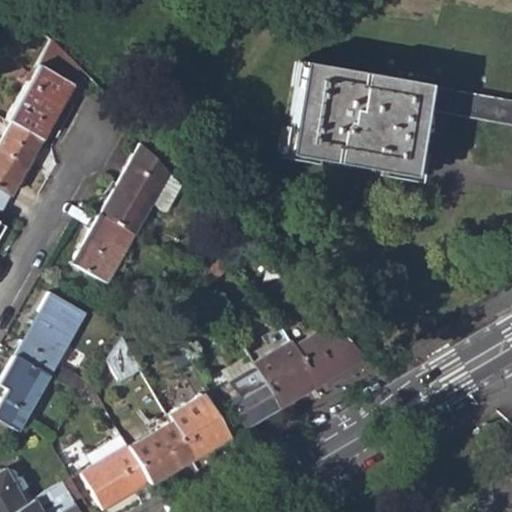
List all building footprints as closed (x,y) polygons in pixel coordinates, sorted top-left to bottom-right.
[(34,66),(3,122),(6,123),(36,141),(68,85),(77,70),(48,40),(34,66)] [(402,175),(414,109),(419,85),(419,82),(295,61),(278,153),(402,175)] [(414,109),(511,126),(511,100),(511,101),(419,85),(414,109)] [(0,192),(5,196),(36,141),(6,123),(0,135),(0,192)] [(136,144),(95,215),(127,233),(145,203),(161,211),(176,185),(136,144)] [(99,281),(127,233),(95,215),(67,263),(99,281)] [(195,290),(224,266),(211,253),(190,270),(183,276),(195,290)] [(45,293),(10,355),(44,375),(51,361),(80,312),(45,293)] [(325,322),(287,344),(311,383),(359,356),(325,322)] [(114,380),(136,369),(116,336),(101,359),(114,380)] [(284,339),(247,362),(250,367),(273,406),(311,383),(287,344),(284,339)] [(0,423),(12,430),(44,375),(10,355),(0,371),(0,386),(2,388),(0,392),(0,423)] [(44,375),(76,393),(79,390),(85,381),(51,361),(44,375)] [(239,426),(273,406),(250,367),(216,387),(239,426)] [(85,401),(94,396),(85,381),(79,390),(85,401)] [(197,394),(163,414),(188,456),(222,435),(197,394)] [(151,430),(124,447),(144,482),(188,456),(163,414),(147,423),(151,430)] [(495,436),(486,445),(491,451),(502,443),(495,436)] [(98,508),(144,482),(124,447),(122,445),(76,472),(98,508)] [(0,511),(3,511),(31,497),(19,476),(12,474),(13,472),(5,468),(0,471),(0,470),(0,511)] [(57,481),(69,502),(79,497),(67,476),(57,481)] [(75,511),(69,502),(57,481),(31,497),(3,511),(75,511)]
